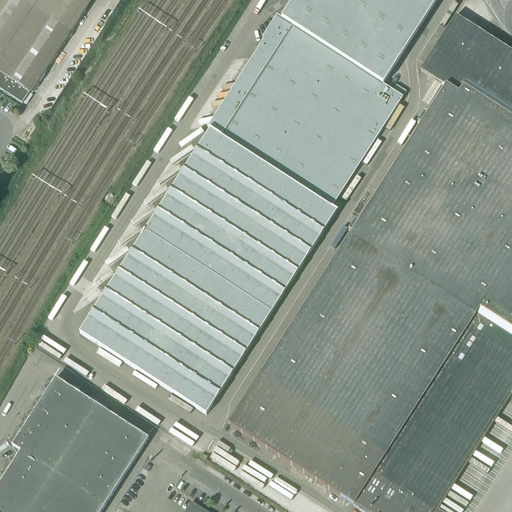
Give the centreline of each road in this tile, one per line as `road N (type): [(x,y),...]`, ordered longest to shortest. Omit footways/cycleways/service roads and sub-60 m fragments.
road 1 (unknown): [(98,396),(155,445),(111,511)]
road 2 (unclassified): [(257,511),(155,445)]
